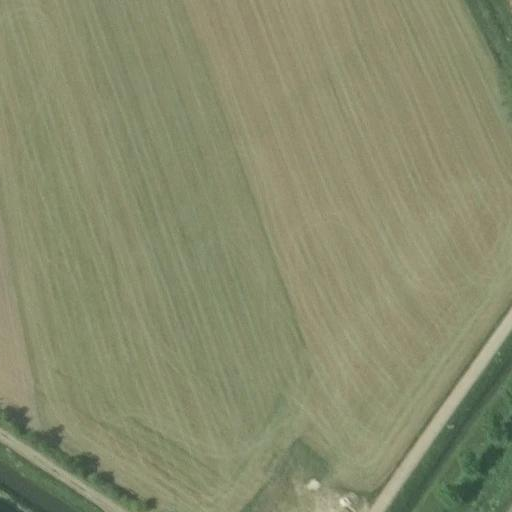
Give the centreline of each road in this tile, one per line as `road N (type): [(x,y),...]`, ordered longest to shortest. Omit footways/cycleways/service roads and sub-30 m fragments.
road 1 (unclassified): [(378,511),(511,320)]
road 2 (track): [(0,434),(118,511)]
